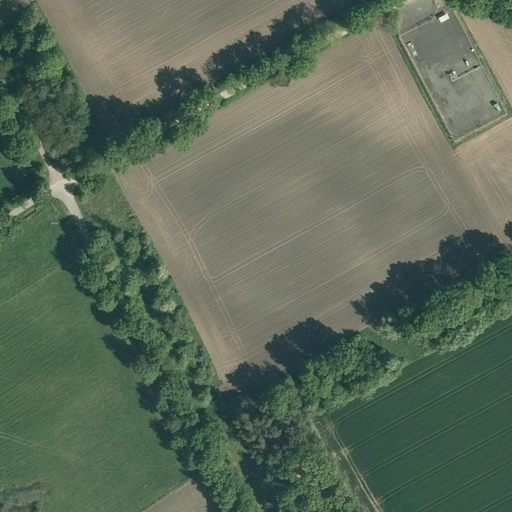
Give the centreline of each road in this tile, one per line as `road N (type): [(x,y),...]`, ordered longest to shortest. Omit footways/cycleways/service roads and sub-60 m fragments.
road 1 (unclassified): [(232,511),(57,183),(0,223)]
road 2 (track): [(57,183),(402,0)]
